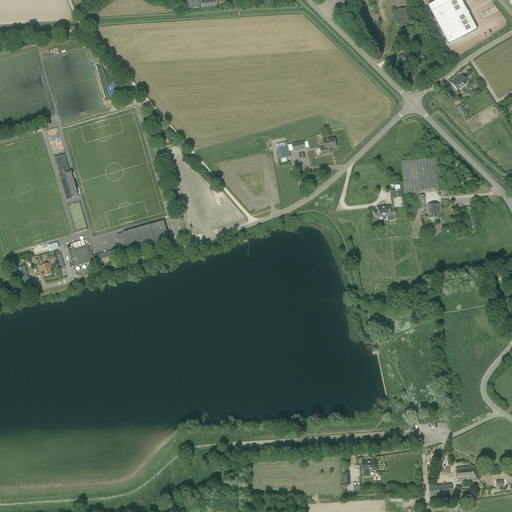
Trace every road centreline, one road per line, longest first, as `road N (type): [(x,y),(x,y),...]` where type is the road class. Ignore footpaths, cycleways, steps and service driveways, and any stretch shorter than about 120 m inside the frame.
road 1 (unclassified): [(0,298),(283,212),(328,183),(412,102)]
road 2 (track): [(68,0),(87,33),(249,217)]
road 3 (unclassified): [(412,102),(308,0)]
road 4 (unclassified): [(511,206),(412,102)]
road 5 (unclassified): [(412,102),(511,33)]
